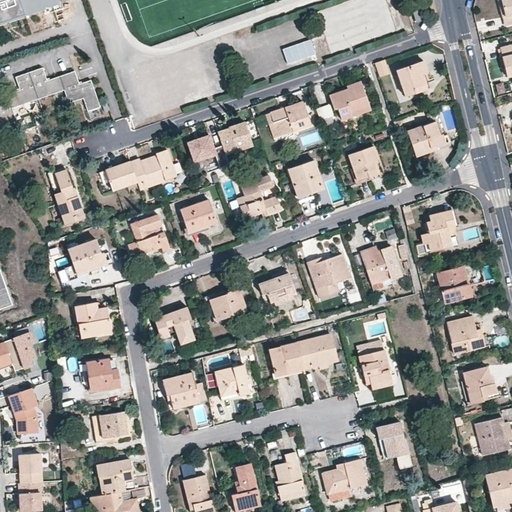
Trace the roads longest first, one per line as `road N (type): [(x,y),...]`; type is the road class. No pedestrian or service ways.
road 1 (residential): [(154,451),(132,326),(142,290),(491,163)]
road 2 (residential): [(330,426),(306,413),(154,451)]
road 3 (tertiary): [(460,31),(455,42),(478,141),(491,163)]
road 4 (tertiary): [(491,163),(469,39),(460,31)]
